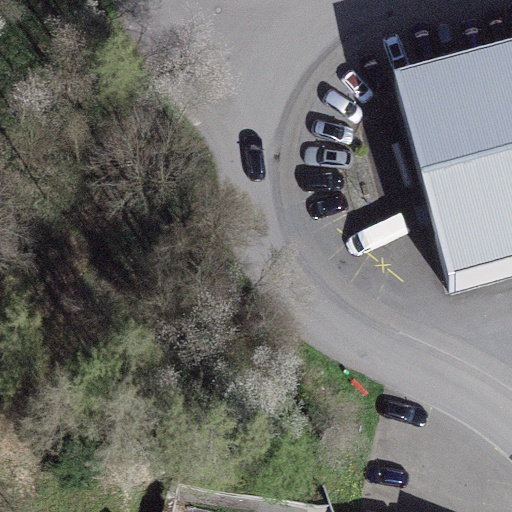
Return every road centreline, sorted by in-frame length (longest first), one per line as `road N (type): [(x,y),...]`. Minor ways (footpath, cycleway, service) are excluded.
road 1 (residential): [(511,429),(308,286),(200,39)]
road 2 (residential): [(200,39),(352,0)]
